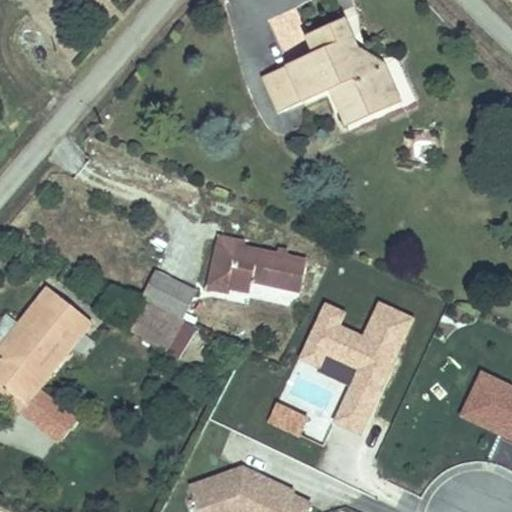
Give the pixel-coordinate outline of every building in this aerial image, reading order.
[(333,23),(324,27),(332,43),(341,40),(333,23)] [(303,59),(275,72),(294,110),(320,97),(334,124),(357,112),(363,123),(391,109),(375,75),(372,72),(368,78),(344,61),(348,55),(341,40),(332,43),(324,27),(295,41),(303,59)] [(372,72),(348,55),(344,61),(368,78),(372,72)] [(294,110),(275,72),(253,82),(271,120),(294,110)] [(357,112),(334,124),(338,134),(363,123),(357,112)] [(294,290),(300,261),(279,256),(280,251),(272,249),(270,254),(237,247),(238,242),(213,237),(202,287),(221,291),(222,286),(242,290),(244,280),(293,290),(294,290)] [(157,270),(144,298),(186,318),(198,291),(157,270)] [(0,398),(7,405),(56,341),(64,349),(88,319),(46,285),(7,336),(0,344),(0,398)] [(115,287),(98,313),(181,359),(200,328),(115,287)] [(328,305),(303,358),(321,366),(326,353),(361,369),(334,421),(362,433),(414,318),(379,305),(365,338),(340,326),(346,313),(328,305)] [(16,411),(64,349),(56,341),(7,405),(16,411)] [(494,404),(501,390),(511,394),(511,388),(481,374),(471,394),(494,404)] [(511,394),(501,390),(494,404),(471,394),(461,416),(501,434),(507,434),(511,436),(511,394)] [(266,427),(300,441),(309,419),(275,406),(266,427)] [(246,467),(193,487),(202,511),(310,511),(315,503),(246,467)]
